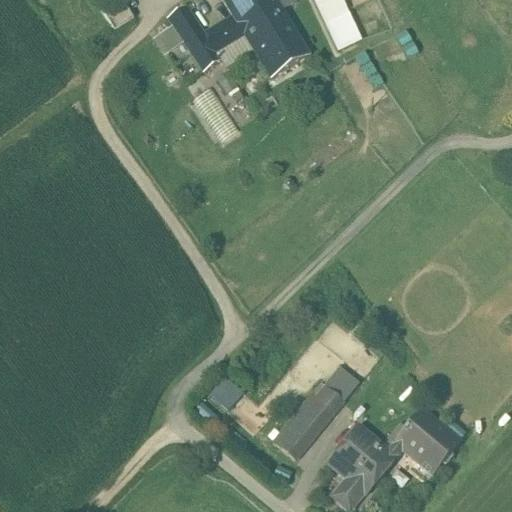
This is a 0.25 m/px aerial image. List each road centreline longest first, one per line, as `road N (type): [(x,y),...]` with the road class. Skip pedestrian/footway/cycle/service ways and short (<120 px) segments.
road 1 (unclassified): [(286,511),(173,419)]
road 2 (track): [(89,511),(173,419)]
